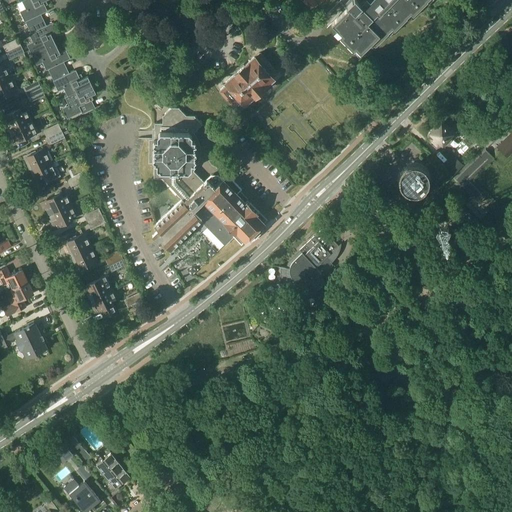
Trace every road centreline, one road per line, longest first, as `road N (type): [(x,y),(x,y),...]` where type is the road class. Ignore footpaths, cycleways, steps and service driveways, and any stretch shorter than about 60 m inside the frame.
road 1 (unclassified): [(329,188),(350,214),(334,282),(314,316),(261,360),(231,373),(116,399)]
road 2 (tertiary): [(100,375),(232,278),(329,188)]
road 3 (tertiary): [(329,188),(511,16)]
road 4 (residential): [(100,375),(0,176)]
road 5 (residential): [(149,11),(99,62),(90,56),(82,18),(97,4),(115,3)]
